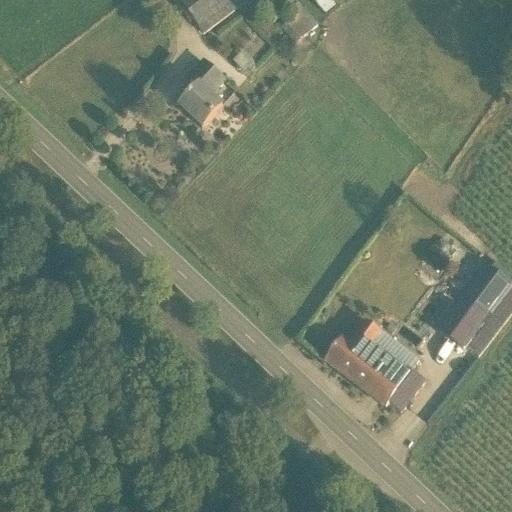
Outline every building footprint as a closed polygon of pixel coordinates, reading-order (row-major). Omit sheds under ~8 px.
[(175,0),(204,37),(253,0),(175,0)] [(298,17),(282,29),(295,45),(318,26),(306,10),(304,11),(300,5),(295,0),(289,0),(284,4),(292,13),(293,11),(298,17)] [(329,0),(312,0),(325,16),(336,7),(329,0)] [(189,79),(198,89),(180,109),(203,131),(223,110),(211,99),(225,84),(204,63),(189,79)] [(440,275),(451,262),(433,248),(423,260),(440,275)] [(462,352),(481,326),(457,309),(439,336),(462,352)] [(401,415),(425,382),(386,355),(371,344),(377,337),(365,328),(351,345),(343,339),(325,363),(386,409),(389,406),(401,415)]
